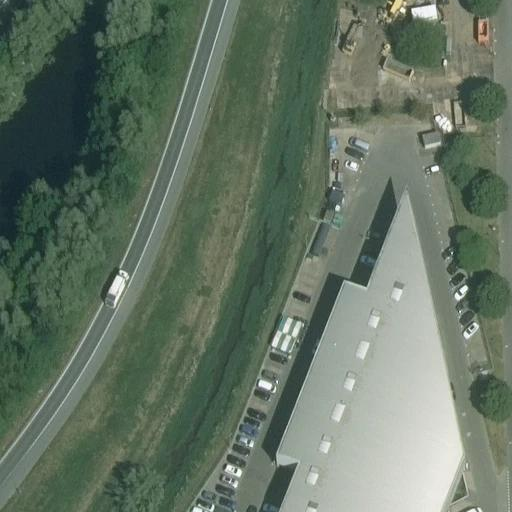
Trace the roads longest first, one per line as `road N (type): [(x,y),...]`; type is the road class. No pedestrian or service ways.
road 1 (unknown): [(244,511),(363,212),(394,178),(404,182),(415,211),(483,451)]
road 2 (motorway): [(0,478),(74,368),(130,264),(221,0)]
road 3 (residential): [(511,205),(504,0)]
